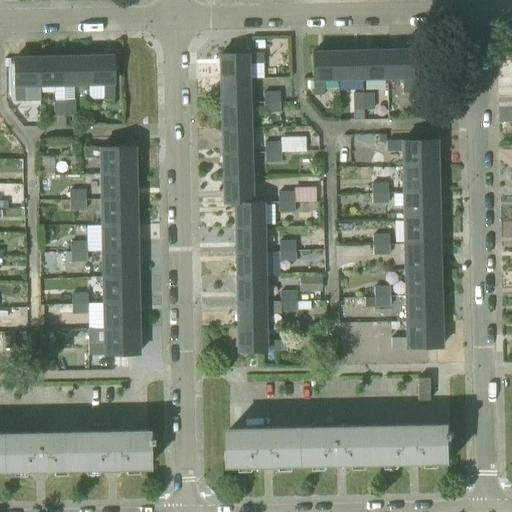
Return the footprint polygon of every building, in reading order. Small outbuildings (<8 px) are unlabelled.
[(387,51),(362,52),(363,78),(387,78),(387,51)] [(412,51),(387,51),(387,78),(402,78),(402,94),(412,93),(412,77),(412,51)] [(338,79),(338,52),(313,53),(313,80),(314,80),(314,96),(324,95),(323,79),(338,79)] [(362,52),(338,52),(338,79),(363,78),(362,52)] [(248,79),(248,77),(247,64),(263,64),(263,54),(247,54),(220,55),(221,80),(248,79)] [(88,84),(88,57),(63,58),(64,85),(88,84)] [(88,57),(88,84),(103,84),(104,100),(113,99),(113,83),(114,83),(113,57),(88,57)] [(40,85),(39,58),(14,59),(14,86),(15,86),(15,102),(25,102),(24,86),(40,85)] [(64,85),(63,58),(39,58),(40,85),(64,85)] [(221,80),(221,104),(248,103),(248,79),(221,80)] [(263,93),(264,103),(280,102),(279,93),(263,93)] [(353,94),(354,120),(364,120),(363,109),(363,93),(353,94)] [(373,93),(363,93),(363,109),(373,109),(373,93)] [(55,117),(46,117),(46,127),(65,127),(65,117),(64,100),(54,100),(55,117)] [(64,100),(65,117),(74,116),(74,100),(64,100)] [(280,112),(280,102),(264,103),(264,112),(280,112)] [(221,104),(222,129),(249,128),(248,103),(221,104)] [(222,129),(223,154),(250,153),(249,128),(222,129)] [(306,151),(307,136),(284,135),(284,150),(306,151)] [(403,168),(436,167),(436,140),(402,141),(402,142),(386,142),(386,152),(402,151),(403,168)] [(264,143),(264,153),(281,153),(280,143),(264,143)] [(101,174),(134,173),(134,147),(100,148),(84,148),(84,158),(100,158),(101,174)] [(254,153),(255,174),(263,174),(263,152),(254,153)] [(223,154),(224,178),(250,178),(250,153),(223,154)] [(281,162),(281,153),(264,153),(265,162),(281,162)] [(436,167),(403,168),(403,193),(437,192),(436,167)] [(101,200),(135,199),(134,173),(101,174),(101,200)] [(235,203),(251,203),(250,178),(224,178),(224,203),(235,203)] [(371,184),(372,194),(388,193),(388,184),(371,184)] [(69,191),(69,201),(85,200),(85,191),(69,191)] [(437,192),(403,193),(404,219),(438,218),(437,192)] [(278,193),(278,203),(294,202),(294,193),(278,193)] [(388,193),(372,194),(372,203),(388,203),(388,193)] [(102,225),(135,224),(135,199),(101,200),(102,225)] [(85,200),(69,201),(69,210),(85,210),(85,200)] [(276,200),(266,200),(267,237),(277,236),(276,200)] [(294,212),(294,202),(278,203),(278,212),(294,212)] [(235,203),(236,228),(263,228),(262,203),(251,203),(235,203)] [(438,218),(404,219),(405,245),(438,244),(438,218)] [(102,251),(136,251),(135,224),(102,225),(102,251)] [(263,228),(236,228),(236,253),(263,252),(263,228)] [(373,236),(373,245),(389,245),(389,235),(373,236)] [(279,242),(279,252),(295,251),(295,242),(279,242)] [(70,243),(70,252),(86,252),(86,243),(70,243)] [(438,244),(405,245),(405,271),(439,270),(438,244)] [(389,245),(373,245),(373,255),(389,254),(389,245)] [(103,278),(136,277),(136,251),(102,251),(103,278)] [(295,261),(295,251),(279,252),(279,261),(295,261)] [(86,252),(70,252),(70,262),(86,262),(86,252)] [(236,253),(237,278),(264,277),(263,252),(236,253)] [(439,270),(405,271),(406,296),(439,296),(439,270)] [(103,303),(137,302),(136,277),(103,278),(103,303)] [(264,277),(237,278),(237,303),(264,302),(264,277)] [(322,293),(322,279),(300,279),(300,294),(322,293)] [(374,288),(374,297),(390,297),(390,287),(374,288)] [(280,292),(280,302),(296,302),(296,292),(280,292)] [(71,295),(71,304),(87,304),(87,294),(71,295)] [(439,296),(406,296),(406,322),(440,321),(439,296)] [(390,297),(374,297),(374,307),(391,306),(390,297)] [(104,329),(138,328),(137,302),(103,303),(104,329)] [(238,327),(264,326),(264,313),(281,313),(281,311),(296,311),(296,302),(280,302),(264,302),(237,303),(238,327)] [(72,314),(88,313),(87,304),(71,304),(72,314)] [(440,321),(406,322),(407,338),(391,339),(391,348),(407,348),(441,348),(440,321)] [(238,352),(259,352),(265,351),(281,351),(281,341),(265,341),(264,326),(238,327),(238,352)] [(138,328),(104,329),(104,345),(88,345),(88,355),(104,355),(138,354),(138,328)] [(418,401),(429,400),(429,379),(417,379),(418,401)] [(377,438),(377,463),(450,462),(450,437),(454,437),(454,432),(450,432),(450,424),(377,426),(377,438)] [(377,463),(377,438),(377,426),(304,427),(304,464),(377,463)] [(231,466),(268,465),(304,464),(304,427),(230,428),(231,466)] [(149,468),(148,455),(148,443),(152,443),(152,438),(148,438),(148,430),(75,432),(76,469),(149,468)] [(2,471),(76,469),(75,432),(2,433),(2,471)]
